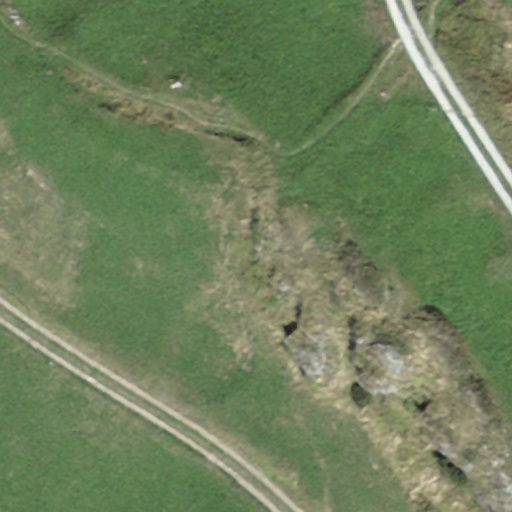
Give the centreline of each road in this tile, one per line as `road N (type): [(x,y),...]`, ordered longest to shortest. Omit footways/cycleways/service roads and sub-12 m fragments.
road 1 (track): [(0,301),(71,355),(230,451),(296,511)]
road 2 (track): [(390,0),(427,79),(511,202)]
